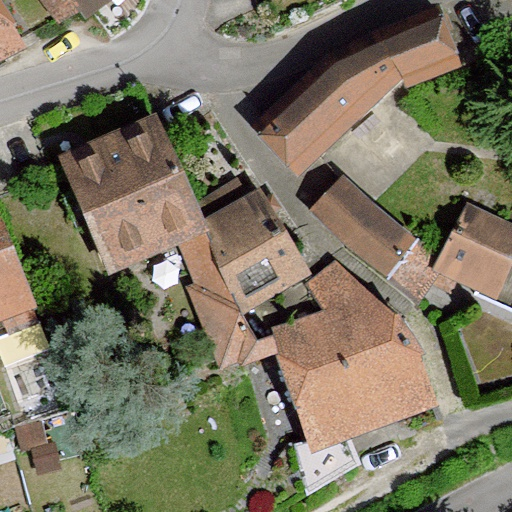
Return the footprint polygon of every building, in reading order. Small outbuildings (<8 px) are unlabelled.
[(23,0),(45,27),(88,0),(23,0)] [(339,67),(263,136),(298,170),(403,73),(409,85),(457,65),(441,20),(339,67)] [(0,48),(12,42),(0,24),(0,48)] [(130,122),(31,159),(76,275),(154,244),(204,372),(252,361),(289,457),(412,402),(376,329),(319,267),(282,279),(235,191),(173,225),(130,122)] [(416,249),(323,179),(285,217),(360,280),(381,267),(410,302),(426,282),(474,307),(510,238),(445,206),(416,249)] [(0,232),(0,329),(31,319),(0,232)]
